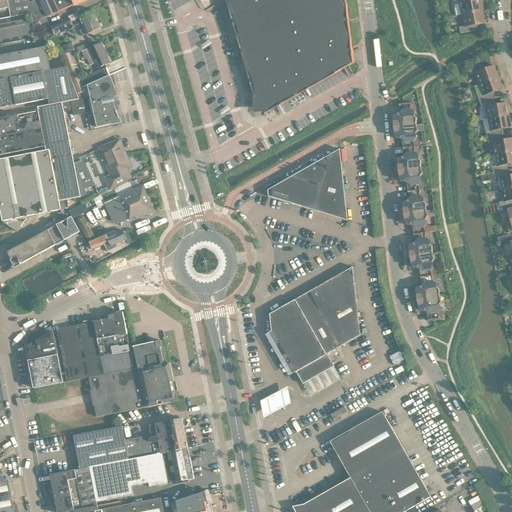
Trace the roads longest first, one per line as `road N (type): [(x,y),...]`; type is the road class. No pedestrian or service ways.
road 1 (residential): [(364,0),(402,313),(505,511)]
road 2 (unclassified): [(36,511),(4,337)]
road 3 (secondary): [(178,166),(133,0)]
road 4 (unclassified): [(4,337),(120,278)]
road 5 (secondary): [(252,511),(228,384)]
